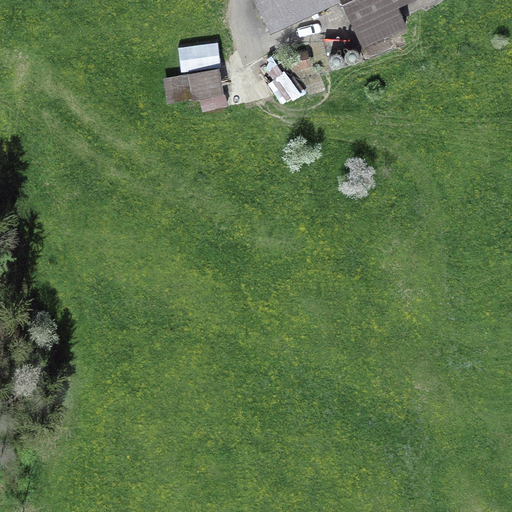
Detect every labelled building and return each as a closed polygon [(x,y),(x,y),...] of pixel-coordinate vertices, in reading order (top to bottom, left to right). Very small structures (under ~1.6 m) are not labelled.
[(335,0),(339,0),(360,45),(402,25),(392,2),(396,0),(254,0),(269,31),(335,0)] [(349,64),(351,64),(354,63),(355,62),(357,60),(358,57),(357,54),(356,51),(353,49),(350,49),(348,49),(346,50),(344,52),(343,54),(343,56),(343,58),(344,61),(345,62),(348,64),(349,64)] [(293,68),(306,65),(303,54),(290,58),(293,68)] [(332,70),(334,70),(336,69),(338,68),(339,66),(340,63),(339,60),(338,57),(335,55),(332,55),(330,55),(328,56),(327,58),(325,60),(325,62),(325,64),(326,67),(328,68),(330,70),(332,70)] [(193,98),(216,93),(212,71),(188,75),(193,98)]
